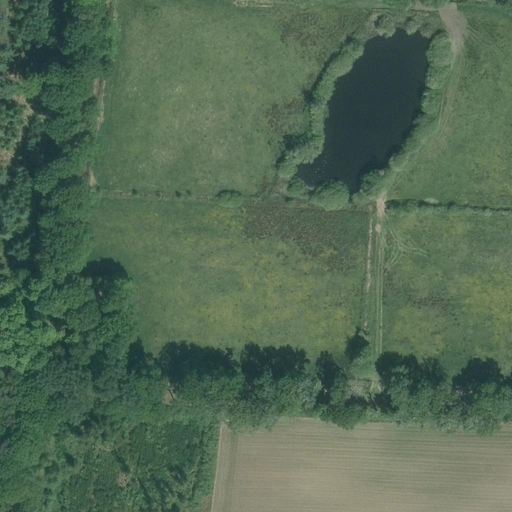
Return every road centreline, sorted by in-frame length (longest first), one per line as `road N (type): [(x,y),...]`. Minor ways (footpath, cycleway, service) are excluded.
road 1 (track): [(511,401),(40,382)]
road 2 (track): [(40,382),(22,511)]
